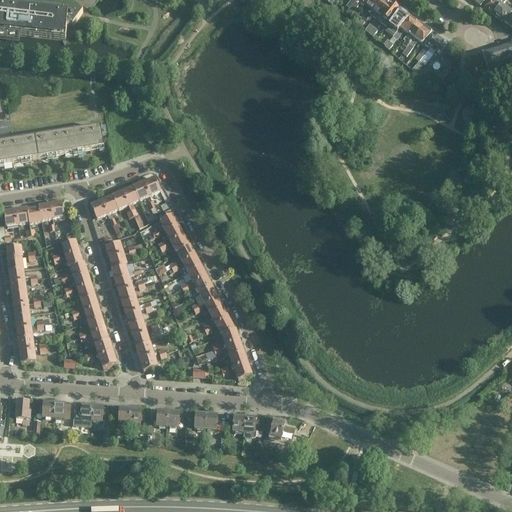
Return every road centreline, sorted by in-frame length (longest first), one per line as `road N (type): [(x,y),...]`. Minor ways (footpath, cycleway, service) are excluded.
road 1 (residential): [(269,401),(250,331),(160,160),(76,187)]
road 2 (tertiary): [(508,502),(269,401)]
road 3 (primary): [(260,511),(24,511)]
road 4 (residential): [(134,394),(76,187)]
road 5 (tertiary): [(269,401),(134,394)]
road 6 (tertiary): [(134,394),(9,384)]
